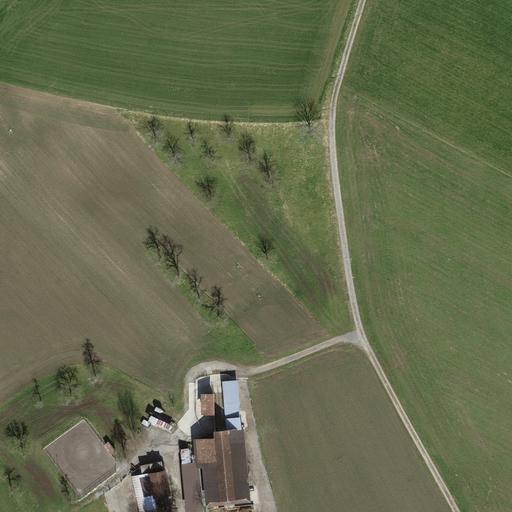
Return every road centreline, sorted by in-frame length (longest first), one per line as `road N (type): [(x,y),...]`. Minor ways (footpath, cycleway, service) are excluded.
road 1 (track): [(364,0),(333,114),(345,255),(360,332),(457,511)]
road 2 (unclassified): [(360,332),(246,375),(196,378),(192,421),(167,457),(178,511)]
